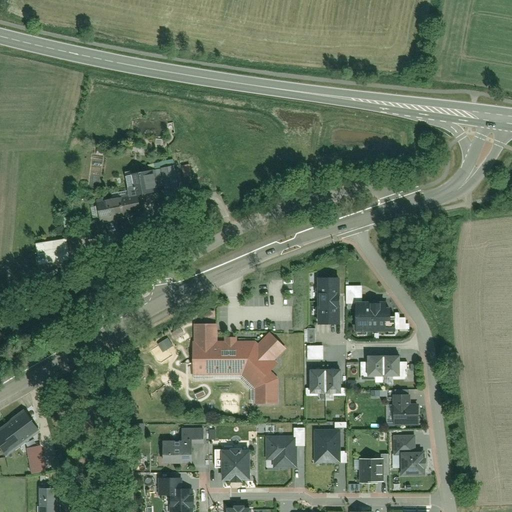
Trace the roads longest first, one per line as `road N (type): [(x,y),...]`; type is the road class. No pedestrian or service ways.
road 1 (primary): [(0,36),(216,81),(504,117)]
road 2 (tertiary): [(0,394),(184,293),(352,223)]
road 3 (residential): [(202,511),(205,499),(218,494),(449,498)]
road 4 (unknown): [(0,309),(178,211),(223,213)]
road 5 (tertiary): [(352,223),(456,188),(504,117)]
road 6 (residential): [(429,344),(449,498)]
road 7 (residential): [(352,223),(429,344)]
